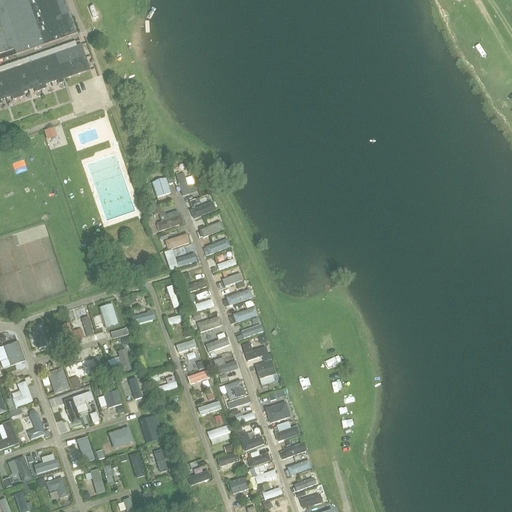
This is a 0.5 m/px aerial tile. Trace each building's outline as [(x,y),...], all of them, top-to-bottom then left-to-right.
[(0,0),(0,55),(14,51),(16,56),(77,34),(65,0),(0,0)] [(56,54),(66,79),(86,72),(84,66),(88,64),(83,52),(79,53),(77,46),(56,54)] [(58,85),(64,83),(54,54),(0,73),(0,105),(2,105),(1,101),(11,97),(12,101),(25,97),(23,93),(34,90),(35,93),(47,89),(45,85),(57,81),(58,85)] [(56,137),(54,128),(45,131),(47,139),(56,137)] [(195,185),(188,187),(184,174),(177,177),(183,197),(190,195),(198,193),(195,185)] [(166,179),(152,184),(157,198),(171,194),(168,186),(173,184),(171,179),(166,180),(166,179)] [(201,198),(208,196),(206,189),(198,192),(201,198)] [(215,212),(212,203),(190,212),(194,220),(215,212)] [(183,225),(180,217),(179,214),(178,215),(177,213),(165,217),(164,214),(163,214),(161,208),(152,211),(154,217),(159,216),(160,218),(161,223),(157,225),(156,226),(158,232),(159,232),(160,232),(183,225)] [(201,228),(210,225),(207,218),(199,221),(201,228)] [(220,223),(200,231),(203,239),(223,230),(220,223)] [(165,242),(168,251),(189,244),(186,235),(165,242)] [(230,248),(227,240),(206,249),(209,257),(230,248)] [(108,248),(113,269),(127,265),(121,245),(108,248)] [(193,256),(176,261),(179,269),(196,263),(193,256)] [(236,266),(233,260),(217,266),(219,272),(236,266)] [(241,282),(239,275),(222,281),(225,288),(241,282)] [(185,288),(187,294),(207,288),(204,281),(185,288)] [(178,311),(183,310),(178,290),(172,292),(178,311)] [(226,301),(223,302),(225,308),(229,307),(229,306),(229,307),(252,299),(248,291),(226,299),(227,300),(226,301)] [(189,304),(190,307),(190,308),(192,314),(213,307),(211,301),(195,306),(194,303),(189,304)] [(101,324),(105,323),(106,329),(121,324),(115,305),(100,309),(103,318),(99,319),(101,324)] [(257,317),(254,309),(233,316),(233,317),(229,318),(231,325),(236,324),(257,317)] [(134,327),(155,321),(153,313),(132,318),(134,327)] [(87,337),(94,335),(88,318),(82,320),(87,337)] [(218,318),(197,325),(200,333),(221,327),(218,318)] [(173,324),(176,332),(187,329),(185,320),(173,324)] [(68,344),(74,342),(68,324),(62,326),(68,344)] [(259,326),(240,332),(243,340),(262,333),(259,326)] [(47,329),(33,334),(39,350),(52,345),(47,329)] [(119,333),(121,339),(128,337),(126,330),(119,332),(119,333)] [(226,339),(225,339),(223,334),(217,337),(218,341),(206,346),(209,354),(229,346),(226,339)] [(260,344),(267,342),(265,334),(258,337),(260,344)] [(193,342),(176,347),(178,354),(196,349),(193,342)] [(0,361),(3,369),(10,366),(24,362),(17,343),(4,348),(0,349),(0,361)] [(253,352),(250,344),(243,347),(248,362),(267,356),(265,348),(253,352)] [(126,351),(118,354),(121,365),(111,368),(114,376),(131,371),(126,351)] [(98,368),(101,380),(108,378),(102,358),(95,360),(98,368)] [(277,382),(275,376),(271,362),(255,367),(259,381),(261,387),(277,382)] [(218,376),(237,370),(235,363),(216,369),(218,376)] [(69,390),(62,370),(49,375),(56,395),(69,390)] [(188,378),(190,385),(210,379),(207,372),(188,378)] [(79,389),(75,378),(70,380),(73,390),(79,389)] [(136,402),(142,400),(136,379),(129,381),(136,402)] [(32,403),(25,383),(17,386),(21,397),(14,400),(17,409),(19,408),(25,406),(32,403)] [(156,388),(158,395),(177,389),(175,383),(156,388)] [(245,396),(240,383),(226,388),(230,401),(245,396)] [(104,396),(108,409),(120,405),(116,392),(104,396)] [(73,399),(64,402),(72,424),(80,421),(73,399)] [(219,403),(199,410),(201,416),(221,409),(219,403)] [(289,418),(285,404),(266,410),(270,424),(289,418)] [(184,405),(168,411),(170,417),(186,411),(184,405)] [(22,415),(20,409),(9,413),(11,419),(22,415)] [(44,436),(45,440),(46,439),(50,437),(48,431),(44,432),(37,413),(33,412),(30,413),(29,416),(35,431),(27,434),(31,441),(44,436)] [(252,414),(243,417),(242,414),(238,415),(235,417),(236,421),(237,421),(238,426),(254,420),(252,414)] [(148,445),(163,440),(156,419),(141,424),(148,445)] [(7,439),(0,442),(0,450),(18,444),(10,423),(2,426),(7,439)] [(208,433),(210,440),(231,433),(228,426),(208,433)] [(278,444),(299,436),(296,427),(275,435),(278,444)] [(193,428),(174,434),(176,440),(195,434),(193,428)] [(132,443),(127,429),(109,435),(114,449),(132,443)] [(245,452),(263,445),(260,438),(255,440),(253,434),(247,436),(246,433),(238,436),(245,452)] [(86,464),(94,461),(87,439),(79,441),(86,464)] [(285,452),(287,460),(306,453),(303,444),(284,451),(285,452)] [(181,457),(184,464),(203,458),(201,451),(181,457)] [(167,471),(161,452),(154,454),(160,473),(167,471)] [(130,457),(137,479),(145,476),(138,455),(130,457)] [(239,463),(236,455),(218,461),(220,469),(239,463)] [(267,455),(262,456),(248,461),(251,469),(270,462),(267,455)] [(22,459),(14,462),(7,465),(13,478),(19,475),(23,484),(31,481),(22,459)] [(291,478),(311,470),(308,461),(288,469),(291,478)] [(108,486),(115,484),(110,467),(103,469),(108,486)] [(273,471),(254,478),(257,485),(276,479),(273,471)] [(99,472),(91,474),(98,496),(106,493),(99,472)] [(188,479),(191,487),(210,480),(207,472),(188,479)] [(313,478),(294,486),(297,493),(316,486),(313,478)] [(68,496),(62,479),(47,485),(50,492),(57,490),(60,499),(68,496)] [(232,495),(247,490),(244,479),(229,484),(232,495)] [(143,485),(145,491),(153,488),(151,482),(143,485)] [(262,495),(265,501),(281,495),(279,489),(262,495)] [(32,511),(30,504),(25,506),(21,494),(14,497),(19,511),(32,511)] [(149,494),(142,496),(147,511),(152,511),(155,511),(149,494)] [(319,496),(301,502),(303,509),(322,503),(319,496)] [(123,502),(126,511),(133,511),(130,499),(123,502)] [(0,506),(2,511),(9,511),(5,500),(0,501),(0,506)]
